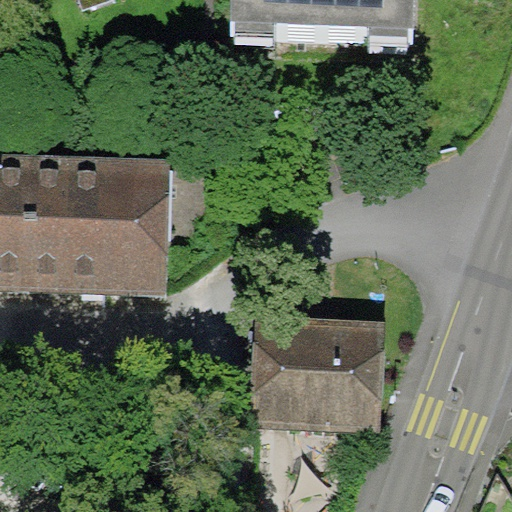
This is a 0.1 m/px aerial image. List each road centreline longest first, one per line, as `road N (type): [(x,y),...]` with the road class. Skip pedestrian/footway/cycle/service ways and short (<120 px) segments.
road 1 (tertiary): [(408,511),(473,328)]
road 2 (tertiary): [(473,328),(511,213)]
